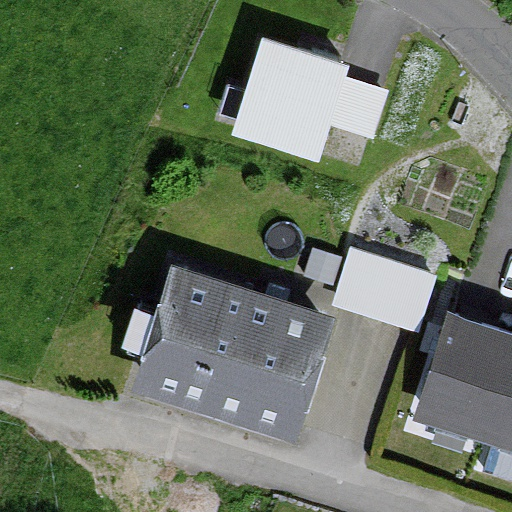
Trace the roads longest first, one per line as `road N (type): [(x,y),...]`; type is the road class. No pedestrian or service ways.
road 1 (residential): [(0,393),(205,446),(372,511)]
road 2 (residential): [(417,0),(511,75)]
